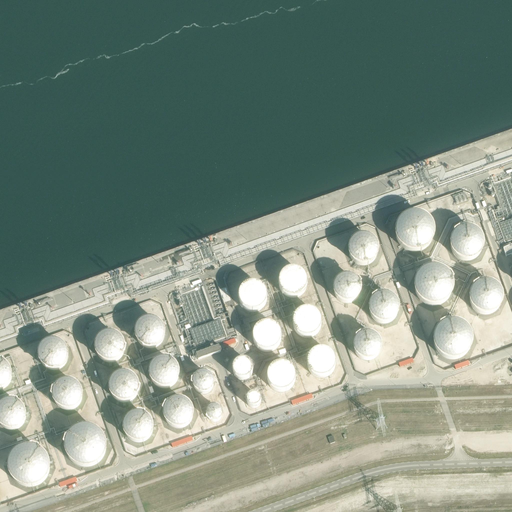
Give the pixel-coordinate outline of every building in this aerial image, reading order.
[(408,250),(411,251),(415,250),(419,249),(422,248),(425,245),(427,242),(429,238),(430,235),(430,231),(429,227),(427,224),(425,221),(422,218),(419,216),(416,215),(412,215),(408,215),(405,216),(401,218),(399,221),(396,224),(395,227),(394,231),(394,234),(395,238),(396,241),(398,245),(401,247),(404,249),(408,250)] [(464,262),(467,263),(470,262),(473,261),(476,260),(479,258),(481,255),(482,252),(483,249),(483,245),(482,242),(481,239),(479,237),(476,235),(474,233),(471,232),(467,232),(464,232),(461,233),(458,235),(456,237),(454,239),(453,242),(452,245),(452,248),(453,252),(454,255),(456,257),(458,259),(461,261),(464,262)] [(360,267),(363,267),(367,267),(370,266),(373,264),(375,262),(377,260),(379,257),(379,253),(379,250),(379,247),(377,244),(375,241),(373,239),(370,238),(367,237),(364,236),(361,237),(358,238),(355,239),(353,241),(351,244),(349,247),(349,250),(349,253),(349,256),(350,259),(352,262),(355,264),(357,266),(360,267)] [(315,252),(320,267),(321,265),(325,264),(328,266),(330,265),(332,266),(340,263),(342,261),(340,254),(337,253),(338,249),(336,243),(329,239),(320,242),(315,252)] [(429,310),(434,310),(438,310),(443,309),(447,306),(451,303),(454,299),(456,295),(457,290),(457,286),(456,281),(454,277),(451,273),(447,270),(443,268),(439,266),(434,266),(430,266),(426,268),(422,270),(418,273),(415,277),(414,281),(413,285),(412,290),(413,295),(415,299),(418,302),(421,306),(425,308),(429,310)] [(290,295),(293,295),(295,295),(297,294),(300,293),(301,292),(303,290),(304,287),(305,285),(304,282),(304,280),(303,278),(301,276),(300,274),(298,273),(295,272),(293,272),(291,272),(288,273),(286,274),(284,276),(283,278),(282,280),(281,282),(281,285),(282,287),(283,289),(284,291),(286,293),(288,294),(290,295)] [(344,302),(347,303),(349,302),(352,302),(354,300),(356,299),(357,297),(358,295),(359,292),(359,290),(358,287),(357,285),(356,283),(354,281),(352,280),(349,280),(347,279),(345,280),(342,280),(340,282),(338,283),(337,285),(336,287),(335,290),(335,292),(336,294),(337,297),(338,298),(340,300),(342,301),(344,302)] [(481,317),(485,318),(488,317),(492,316),(496,314),(498,312),(501,309),(502,305),(503,302),(503,298),(502,294),(501,291),(498,288),(496,285),(492,283),(489,282),(485,282),(482,282),(478,283),(475,285),(472,288),(470,291),(468,294),(467,298),(467,301),(468,305),(469,308),(472,311),(474,314),(477,316),(481,317)] [(250,310),(253,310),(255,310),(258,310),(260,308),(262,307),(263,305),(264,302),(265,300),(265,298),(264,295),(263,293),(262,291),(260,289),(258,288),(255,287),(253,287),(251,287),(248,288),(246,289),(245,291),(243,293),(242,295),(242,297),(242,300),(242,302),(243,304),(244,306),(246,308),(248,309),(250,310)] [(380,325),(383,326),(387,326),(390,325),(393,323),(395,321),(397,318),(399,315),(399,312),(399,309),(399,305),(397,302),(395,300),(393,298),(390,296),(387,295),(384,295),(381,295),(378,296),(375,298),(373,300),(371,303),(369,305),(369,309),(369,312),(369,315),(370,318),(372,320),(375,323),(377,324),(380,325)] [(305,336),(307,336),(309,336),(312,335),(314,334),(316,332),(317,330),(318,328),(319,326),(319,323),(318,321),(317,318),(316,317),(314,315),(312,314),(310,313),(307,313),(305,313),(303,314),(301,315),(299,317),(297,319),(296,321),(296,323),(296,325),(296,328),(297,330),(298,332),(300,334),(302,335),(305,336)] [(89,328),(94,327),(94,326),(95,326),(101,324),(99,319),(88,322),(89,328)] [(147,350),(150,351),(154,350),(157,349),(160,348),(162,346),(164,343),(166,340),(166,337),(166,334),(166,330),(164,327),(162,325),(160,323),(157,321),(154,320),(151,320),(148,320),(145,321),(142,323),(140,325),(138,327),(136,330),(136,333),(136,337),(136,340),(137,343),(139,345),(142,347),(144,349),(147,350)] [(448,364),(453,364),(457,364),(462,363),(466,360),(470,357),(473,353),(475,349),(476,344),(476,340),(474,335),(472,331),(470,327),(466,324),(462,322),(458,321),(453,320),(449,321),(445,322),(441,324),(437,327),(434,331),(432,335),(431,340),(431,344),(432,349),(434,353),(437,357),(440,360),(444,362),(448,364)] [(264,349),(266,349),(269,349),(271,348),(273,347),(275,345),(276,343),(277,341),(278,339),(278,337),(278,334),(277,332),(275,330),(274,328),(272,327),(269,326),(267,326),(264,326),(262,327),(260,328),(258,329),(257,331),(256,333),(255,336),(255,338),(255,341),(256,343),(258,345),(259,346),(261,348),(264,349)] [(106,363),(109,364),(113,364),(116,363),(119,361),(121,359),(123,356),(124,353),(125,350),(125,347),(124,344),(123,341),(121,338),(119,336),(116,334),(113,333),(110,333),(107,333),(104,334),(101,336),(98,338),(97,341),(95,344),(95,347),(94,350),(95,353),(96,356),(98,358),(100,361),(103,362),(106,363)] [(364,360),(367,360),(369,360),(371,360),(374,358),(375,357),(377,355),(378,353),(379,350),(379,348),(378,346),(377,343),(376,341),(374,340),(372,338),(370,337),(367,337),(365,337),(363,338),(361,339),(359,341),(357,343),(356,345),(355,347),(355,350),(356,352),(357,354),(358,356),(360,358),(362,359),(364,360)] [(50,372),(53,373),(56,373),(59,372),(62,370),(65,368),(67,365),(68,362),(69,359),(69,356),(68,352),(66,349),(65,347),(62,345),(59,343),(56,342),(53,342),(50,342),(47,343),(44,345),(42,347),(40,350),(39,352),(38,356),(38,359),(38,362),(40,365),(41,367),(44,370),(47,371),(50,372)] [(319,376),(321,376),(323,376),(326,375),(328,374),(330,372),(331,370),(332,368),(333,366),(333,363),(332,361),(331,358),(330,357),(328,355),(326,354),(324,353),(321,353),(319,353),(317,354),(315,355),(313,357),(311,359),(310,361),(310,363),(310,365),(310,368),(311,370),(312,372),(314,374),(316,375),(319,376)] [(240,382),(243,382),(245,382),(247,381),(250,380),(251,378),(253,377),(254,374),(255,372),(255,370),(254,367),(253,365),(252,363),(250,361),(248,360),(246,359),(243,359),(241,359),(239,360),(236,361),(235,362),(233,364),(232,366),(231,369),(231,371),(232,374),(233,376),(234,378),(236,380),(238,381),(240,382)] [(161,390),(165,391),(168,390),(171,389),(174,388),(176,386),(178,383),(180,380),(180,377),(180,374),(180,370),(178,367),(176,365),(174,363),(171,361),(168,360),(165,360),(162,360),(159,361),(156,363),(154,365),(152,367),(150,370),(150,373),(150,377),(150,380),(152,383),(153,385),(156,387),(158,389),(161,390)] [(0,392),(1,393),(4,392),(7,390),(10,388),(12,386),(13,383),(14,379),(14,376),(13,373),(11,370),(10,367),(7,365),(4,364),(1,363),(0,362),(0,392)] [(279,390),(281,390),(284,390),(286,389),(288,388),(290,386),(292,384),(293,382),(293,380),(293,377),(293,375),(292,372),(290,371),(288,369),(286,368),(284,367),(282,367),(279,367),(277,368),(275,369),(273,371),(272,373),(271,375),(270,377),(270,379),(270,382),(271,384),(273,386),(275,388),(277,389),(279,390)] [(200,396),(203,396),(205,396),(208,395),(210,394),(212,392),(213,390),(214,388),(215,386),(215,383),(214,381),(213,378),(212,377),(210,375),(208,374),(206,373),(203,373),(201,373),(199,374),(196,375),(195,377),(193,378),(192,381),(192,383),(192,385),(192,388),(193,390),(194,392),(196,394),(198,395),(200,396)] [(121,404),(124,405),(127,404),(130,403),(133,402),(136,400),(138,397),(139,394),(140,391),(140,388),(139,384),(137,381),(136,379),(133,377),(130,375),(127,374),(124,374),(121,374),(118,375),(115,377),(113,379),(111,381),(110,384),(109,387),(109,391),(109,394),(111,397),(112,399),(115,401),(118,403),(121,404)] [(64,412),(67,413),(70,413),(73,412),(76,410),(79,408),(81,405),(82,402),(83,399),(83,396),(82,392),(80,389),(79,387),(76,385),(73,383),(70,382),(67,382),(64,382),(61,383),(58,385),(56,387),(54,390),(53,392),(52,396),(52,399),(52,402),(54,405),(56,407),(58,410),(61,411),(64,412)] [(252,411),(254,411),(256,411),(257,411),(259,410),(261,408),(262,407),(263,405),(263,403),(263,401),(263,399),(262,397),(261,396),(259,394),(258,393),(256,393),(254,393),(252,393),(250,393),(248,394),(247,396),(246,397),(245,399),(245,401),(245,403),(245,405),(246,406),(247,408),(248,409),(250,410),(252,411)] [(175,429),(178,430),(181,430),(185,429),(188,427),(190,425),(192,422),(193,419),(194,416),(194,413),(193,410),(192,407),(190,404),(188,402),(185,400),(182,399),(179,399),(176,399),(173,400),(170,402),(167,404),(165,407),(164,410),(163,413),(163,416),(164,419),(165,422),(167,424),(169,427),(172,428),(175,429)] [(7,432),(10,432),(13,432),(16,431),(19,429),(22,427),(24,424),(25,421),(26,418),(26,415),(25,412),(24,409),(22,406),(19,404),(17,402),(14,402),(10,401),(7,402),(4,403),(1,404),(0,405),(0,427),(1,429),(4,430),(7,432)] [(214,425),(216,426),(218,425),(220,425),(221,424),(223,423),(224,421),(225,419),(225,417),(225,415),(225,413),(224,411),(223,410),(221,409),(220,408),(218,407),(216,407),(214,407),(212,408),(211,409),(209,410),(208,412),(207,413),(207,415),(207,417),(207,419),(208,421),(209,422),(210,424),(212,425),(214,425)] [(135,444),(138,444),(142,444),(145,443),(148,441),(150,439),(152,437),(154,434),(154,430),(154,427),(154,424),(152,421),(150,418),(148,416),(145,415),(142,414),(139,413),(136,414),(133,415),(130,416),(128,418),(126,421),(124,424),(124,427),(124,430),(124,433),(125,436),(127,439),(130,441),(132,443),(135,444)] [(81,471),(86,471),(91,471),(95,470),(99,467),(103,464),(106,461),(108,456),(109,452),(109,447),(108,442),(106,438),(103,434),(99,431),(95,429),(91,428),(87,427),(82,428),(78,429),(74,431),(70,434),(68,438),(66,442),(65,447),(64,451),(65,456),(67,460),(70,464),(73,467),(77,469),(81,471)] [(26,489),(31,490),(35,489),(40,488),(44,486),(48,482),(50,479),(52,474),(53,470),(53,465),(52,460),(50,456),(48,452),(44,449),(40,447),(36,446),(31,445),(27,446),(22,447),(18,449),(15,452),(12,456),(10,460),(9,465),(9,469),(10,474),(12,478),(14,482),(18,485),(22,487),(26,489)]
